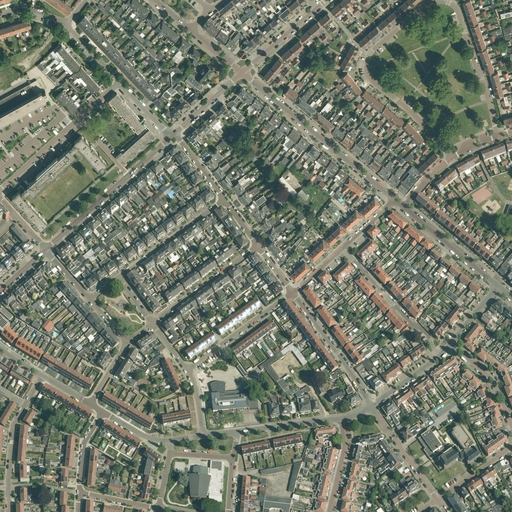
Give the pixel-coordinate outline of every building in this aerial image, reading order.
[(72,8),(60,0),(56,0),(54,4),(68,14),(72,8)] [(137,0),(135,0),(131,5),(130,7),(132,9),(133,8),(135,10),(141,3),(137,0)] [(228,4),(234,12),(236,14),(238,12),(235,8),(237,6),(232,0),(231,1),(231,0),(229,2),(228,4)] [(234,0),(241,8),(244,5),(239,0),(234,0)] [(291,0),(289,2),(291,4),(289,6),(294,12),(295,12),(296,12),(297,11),(297,10),(298,9),(291,0)] [(291,0),(298,9),(299,8),(300,8),(302,7),(302,6),(297,0),(296,0),(295,2),(293,0),(291,0)] [(357,13),(354,9),(350,4),(346,0),(342,0),(340,2),(346,8),(348,6),(355,14),(357,13)] [(402,4),(407,10),(411,6),(406,0),(402,4)] [(108,11),(110,9),(113,6),(108,2),(105,5),(106,6),(104,8),(108,11)] [(282,8),(289,17),(290,16),(291,16),(292,15),(292,14),(293,13),(285,5),(283,7),(279,2),(278,4),(282,8)] [(135,20),(139,15),(146,7),(141,3),(135,10),(136,10),(135,11),(136,14),(136,15),(133,18),(135,20)] [(340,3),(335,6),(340,12),(345,9),(340,3)] [(234,12),(228,4),(226,5),(226,4),(224,6),(225,6),(224,7),(229,13),(231,11),(233,13),(234,12)] [(403,14),(407,10),(402,4),(397,8),(403,14)] [(331,10),(336,16),(340,12),(335,6),(331,10)] [(121,7),(119,10),(113,17),(117,20),(120,17),(118,15),(121,12),(123,9),(121,7)] [(147,8),(146,7),(139,15),(141,17),(140,18),(140,19),(138,22),(140,24),(143,20),(142,20),(144,17),(145,17),(148,13),(148,12),(150,10),(149,9),(150,9),(147,7),(147,8)] [(233,18),(229,13),(224,7),(223,8),(222,7),(220,9),(221,9),(220,10),(225,16),(227,14),(229,16),(228,17),(231,20),(233,18)] [(247,9),(249,11),(253,15),(257,11),(253,7),(251,9),(249,7),(247,9)] [(289,17),(282,8),(280,9),(282,12),(280,14),(285,20),(287,20),(288,19),(288,18),(289,17)] [(392,13),(397,19),(401,15),(396,9),(392,13)] [(146,24),(148,25),(156,15),(152,12),(146,18),(149,20),(146,24)] [(272,12),(270,14),(280,25),(281,24),(282,24),(283,23),(283,22),(284,21),(279,15),(276,17),(274,15),(272,13),(273,12),(272,12)] [(324,17),(329,22),(333,19),(328,13),(324,17)] [(393,22),(397,19),(392,13),(387,16),(393,22)] [(279,26),(280,25),(270,14),(268,15),(269,16),(273,20),(271,22),(276,28),(277,28),(279,26)] [(161,19),(156,15),(148,25),(149,27),(152,24),(155,26),(161,19)] [(347,15),(345,17),(348,21),(348,20),(352,25),(354,23),(350,19),(347,15)] [(78,23),(83,28),(90,22),(85,16),(78,23)] [(210,17),(208,20),(203,26),(203,27),(204,28),(205,28),(206,29),(213,21),(214,20),(210,17)] [(267,25),(265,23),(260,17),(259,19),(261,21),(271,33),(272,31),(273,31),(274,30),(275,29),(270,23),(267,25)] [(324,26),(329,22),(324,17),(319,20),(324,26)] [(382,21),(387,27),(392,23),(387,17),(382,21)] [(29,20),(20,22),(13,25),(15,32),(31,27),(29,20)] [(161,30),(166,24),(165,23),(166,23),(164,21),(163,21),(162,21),(160,23),(157,27),(155,29),(157,30),(159,29),(161,30)] [(210,32),(215,26),(213,24),(215,22),(213,21),(206,29),(207,30),(208,31),(209,32),(210,32)] [(270,34),(271,33),(261,21),(259,23),(264,28),(262,30),(267,36),(268,35),(270,34)] [(383,31),(387,27),(382,21),(378,25),(383,31)] [(94,26),(90,22),(83,28),(95,40),(102,33),(98,30),(99,29),(95,25),(94,26)] [(217,27),(219,25),(220,23),(219,22),(217,24),(215,26),(210,32),(211,33),(211,34),(213,35),(214,35),(219,29),(217,27)] [(318,22),(314,25),(319,31),(321,34),(324,31),(322,28),(323,27),(318,22)] [(471,26),(473,32),(480,29),(478,23),(471,26)] [(163,32),(166,35),(171,28),(170,27),(166,24),(161,30),(157,35),(159,37),(163,32)] [(0,37),(15,32),(13,25),(0,28),(0,37)] [(309,29),(314,35),(319,31),(314,25),(309,29)] [(377,36),(382,32),(376,26),(372,30),(377,36)] [(166,43),(170,38),(176,32),(171,28),(166,35),(168,37),(164,42),(166,43)] [(261,41),(262,40),(254,32),(251,28),(249,29),(255,36),(253,38),(258,44),(259,43),(261,42),(261,41)] [(218,38),(219,39),(226,31),(224,30),(222,29),(215,36),(216,37),(215,37),(218,39),(218,38)] [(258,29),(254,32),(262,40),(263,40),(264,40),(265,38),(266,37),(258,29)] [(131,34),(136,39),(140,34),(135,30),(131,34)] [(227,30),(226,31),(219,39),(220,41),(222,43),(223,42),(223,43),(228,37),(227,36),(228,35),(227,34),(229,31),(227,30)] [(309,30),(304,34),(309,39),(313,36),(309,30)] [(373,40),(377,36),(372,30),(368,34),(373,40)] [(176,32),(170,38),(172,40),(171,42),(173,43),(174,42),(178,38),(177,37),(179,35),(179,34),(177,32),(176,32)] [(229,47),(236,39),(239,34),(240,34),(238,32),(232,40),(230,38),(225,44),(225,45),(227,47),(227,46),(229,47)] [(95,40),(106,52),(113,45),(109,41),(110,41),(106,37),(105,37),(102,33),(95,40)] [(243,33),(241,35),(253,49),(257,46),(256,45),(257,45),(251,39),(249,41),(243,33)] [(140,34),(136,39),(141,43),(145,39),(140,34)] [(235,43),(237,40),(240,37),(240,35),(239,34),(236,39),(229,47),(230,48),(229,49),(234,53),(234,52),(237,54),(236,54),(236,55),(242,48),(235,43)] [(305,43),(309,39),(304,34),(300,37),(305,43)] [(323,36),(326,39),(330,44),(332,43),(325,34),(323,36)] [(367,34),(363,38),(368,44),(372,40),(367,34)] [(250,52),(253,49),(241,35),(241,39),(246,44),(244,46),(245,47),(243,49),(247,53),(249,51),(249,52),(249,51),(250,52)] [(173,52),(174,50),(175,50),(178,52),(187,40),(183,37),(182,38),(182,37),(178,42),(177,41),(172,48),(170,50),(173,52)] [(368,44),(363,38),(358,42),(364,48),(368,44)] [(192,44),(187,40),(178,52),(175,55),(178,57),(176,61),(179,63),(183,57),(182,57),(183,56),(182,55),(183,53),(183,54),(184,52),(185,53),(187,50),(192,44)] [(301,50),(302,48),(305,46),(304,44),(300,40),(295,44),(301,50)] [(291,47),(296,53),(301,50),(295,44),(291,47)] [(62,45),(56,51),(54,49),(50,53),(52,54),(51,55),(55,59),(58,56),(65,50),(62,45)] [(106,52),(117,64),(124,57),(120,53),(121,53),(117,49),(113,45),(106,52)] [(349,50),(356,54),(358,49),(351,45),(349,50)] [(189,54),(193,57),(198,51),(196,49),(197,48),(194,46),(194,47),(189,52),(190,53),(189,54)] [(290,48),(286,52),(291,58),(295,54),(290,48)] [(479,50),(481,56),(488,54),(487,48),(479,50)] [(69,53),(65,50),(58,56),(60,59),(57,61),(59,63),(62,60),(69,53)] [(353,59),(356,54),(349,50),(346,55),(353,59)] [(200,52),(198,51),(193,57),(195,59),(192,63),(195,65),(198,61),(197,61),(199,58),(200,59),(202,56),(202,55),(203,54),(202,54),(203,53),(200,51),(200,52)] [(156,58),(159,61),(163,56),(159,52),(155,57),(156,58)] [(291,58),(286,52),(282,55),(287,61),(291,58)] [(62,60),(65,64),(73,57),(69,53),(62,60)] [(353,60),(345,56),(343,61),(350,65),(353,60)] [(65,64),(69,68),(76,61),(73,57),(65,64)] [(130,58),(127,60),(124,57),(117,64),(128,75),(135,68),(132,65),(132,64),(130,62),(132,60),(130,58)] [(279,58),(276,62),(282,67),(286,63),(279,58)] [(76,61),(69,68),(67,71),(69,74),(73,72),(80,65),(76,61)] [(347,70),(350,65),(343,61),(340,66),(347,70)] [(278,71),(282,67),(276,62),(272,66),(278,71)] [(40,63),(37,66),(41,71),(43,70),(45,68),(40,63)] [(309,63),(304,68),(308,72),(313,67),(309,63)] [(194,70),(192,72),(197,76),(198,76),(204,81),(205,80),(206,79),(213,70),(207,64),(199,74),(194,70)] [(78,77),(85,71),(81,67),(74,73),(78,77)] [(268,71),(274,76),(278,72),(271,67),(268,71)] [(128,75),(139,87),(146,80),(143,76),(145,74),(143,73),(142,74),(142,73),(141,74),(139,72),(135,68),(128,75)] [(158,69),(152,75),(156,79),(162,73),(158,69)] [(89,75),(85,71),(78,77),(81,81),(89,75)] [(270,81),(274,76),(268,71),(264,76),(270,81)] [(207,82),(205,80),(204,81),(198,76),(197,76),(192,72),(185,81),(191,85),(192,84),(197,88),(198,88),(199,89),(200,89),(202,89),(203,88),(203,86),(203,85),(201,84),(203,83),(205,85),(207,82)] [(341,77),(345,81),(351,76),(347,72),(341,77)] [(85,85),(92,79),(89,75),(81,81),(85,85)] [(354,81),(351,76),(345,81),(348,86),(354,81)] [(172,86),(176,90),(181,85),(174,80),(171,77),(172,86)] [(281,81),(282,80),(279,78),(277,80),(281,83),(285,87),(286,85),(281,81)] [(89,89),(96,83),(92,79),(85,85),(89,89)] [(0,124),(8,120),(17,115),(26,110),(34,106),(46,99),(45,98),(46,98),(44,93),(46,92),(45,90),(43,91),(37,80),(30,84),(3,98),(0,100),(0,124)] [(150,84),(146,80),(139,87),(150,99),(158,92),(155,89),(157,87),(156,87),(159,84),(156,82),(152,85),(151,83),(150,84)] [(289,96),(294,90),(298,85),(301,82),(299,80),(292,89),(289,87),(286,91),(284,93),(285,93),(284,94),(286,95),(289,96)] [(349,87),(353,91),(359,86),(355,82),(349,87)] [(92,94),(100,87),(96,83),(89,89),(92,94)] [(167,90),(172,95),(173,95),(178,92),(176,90),(172,86),(167,90)] [(362,90),(359,86),(353,91),(356,95),(362,90)] [(309,87),(305,93),(301,97),(299,96),(295,101),(295,102),(296,104),(297,103),(299,105),(307,95),(311,89),(309,87)] [(239,99),(241,96),(246,90),(243,88),(241,88),(239,91),(238,91),(236,94),(237,95),(233,100),(229,101),(227,104),(232,107),(236,102),(239,99)] [(64,89),(63,91),(61,92),(56,97),(59,101),(67,95),(65,93),(66,91),(64,89)] [(190,89),(189,90),(188,91),(190,94),(196,100),(198,98),(198,99),(200,97),(200,96),(199,95),(200,94),(197,92),(196,92),(195,91),(194,92),(193,91),(192,92),(190,89)] [(366,99),(371,93),(366,89),(360,95),(366,99)] [(172,95),(167,90),(164,92),(162,95),(168,99),(172,95)] [(247,91),(246,90),(241,96),(239,99),(241,101),(243,102),(250,94),(249,92),(247,91)] [(293,100),(295,98),(298,94),(294,90),(289,96),(291,98),(290,99),(292,100),(293,100)] [(196,100),(190,94),(188,91),(185,94),(187,96),(185,97),(186,98),(191,104),(192,104),(194,102),(196,100)] [(141,120),(124,100),(121,97),(117,93),(108,101),(138,133),(146,125),(145,124),(146,124),(145,122),(144,121),(146,120),(144,117),(141,120)] [(375,96),(371,93),(366,99),(370,103),(375,96)] [(249,103),(254,97),(253,96),(253,95),(252,94),(251,95),(250,94),(243,102),(245,104),(247,101),(249,103)] [(63,105),(72,98),(70,96),(68,97),(67,95),(59,101),(63,105)] [(300,107),(302,108),(307,102),(305,101),(309,97),(307,95),(299,105),(300,106),(300,107)] [(179,101),(180,103),(186,109),(189,106),(187,103),(188,103),(184,99),(183,97),(181,96),(179,98),(180,100),(179,101)] [(375,107),(380,101),(376,97),(371,103),(375,107)] [(67,109),(74,103),(72,100),(73,99),(72,98),(63,105),(67,109)] [(163,103),(158,98),(154,101),(159,107),(163,103)] [(248,112),(250,113),(252,110),(259,101),(258,100),(257,98),(256,98),(255,98),(254,100),(248,107),(250,109),(248,110),(248,112)] [(307,112),(309,114),(310,115),(311,115),(316,109),(314,108),(321,100),(319,98),(315,102),(307,112)] [(305,111),(307,112),(315,102),(313,100),(310,104),(308,103),(303,109),(304,109),(303,110),(305,111)] [(259,101),(252,110),(250,113),(251,114),(256,109),(258,111),(262,106),(263,104),(262,104),(262,103),(261,102),(260,102),(259,101)] [(315,118),(317,120),(325,110),(330,104),(331,103),(329,101),(320,112),(318,111),(315,114),(313,117),(313,118),(315,119),(315,118)] [(384,104),(380,101),(375,107),(379,110),(384,104)] [(67,109),(71,113),(79,106),(77,104),(76,105),(74,103),(67,109)] [(182,112),(186,109),(180,103),(178,104),(177,103),(175,104),(177,106),(176,106),(180,110),(182,112)] [(220,108),(227,116),(228,117),(230,115),(227,112),(229,110),(224,104),(223,105),(222,104),(220,106),(221,107),(220,108)] [(321,123),(323,121),(326,117),(324,116),(333,105),(330,104),(325,110),(317,120),(319,122),(318,122),(320,123),(321,123)] [(385,115),(390,109),(386,105),(381,111),(383,114),(380,118),(382,120),(385,115)] [(173,109),(171,111),(176,117),(180,114),(178,111),(175,107),(175,108),(173,106),(171,107),(173,109)] [(254,123),(256,124),(258,121),(268,109),(267,108),(268,107),(266,106),(265,106),(264,106),(263,107),(259,112),(261,114),(254,123)] [(235,112),(235,111),(233,113),(237,118),(240,115),(243,112),(239,109),(241,108),(239,107),(235,112)] [(176,118),(176,117),(171,111),(168,108),(166,110),(167,110),(164,113),(171,121),(173,120),(174,121),(177,118),(176,118)] [(227,116),(220,108),(218,109),(218,108),(216,110),(217,111),(216,111),(221,117),(223,115),(226,117),(227,116)] [(270,110),(268,109),(258,121),(260,123),(265,117),(267,118),(271,114),(272,112),(272,111),(270,109),(270,110)] [(395,113),(390,109),(385,115),(390,119),(395,113)] [(348,110),(346,112),(338,122),(340,124),(342,121),(344,122),(350,115),(349,115),(351,113),(348,110)] [(218,119),(219,119),(213,113),(213,114),(212,114),(210,115),(211,115),(210,117),(220,128),(221,126),(219,123),(220,122),(218,119)] [(268,128),(278,117),(276,115),(277,115),(275,114),(274,114),(274,113),(272,115),(269,119),(270,120),(266,126),(268,128)] [(337,113),(334,117),(326,127),(327,129),(329,131),(329,130),(330,131),(335,125),(333,123),(339,115),(337,113)] [(400,117),(395,113),(390,120),(395,123),(400,117)] [(324,126),(326,127),(334,117),(332,116),(329,120),(327,118),(323,122),(322,124),(322,125),(323,126),(324,126)] [(211,126),(212,125),(217,130),(220,128),(210,117),(208,118),(208,117),(206,119),(206,120),(211,126)] [(276,126),(280,121),(281,120),(281,119),(281,118),(279,117),(279,118),(278,117),(268,128),(266,130),(268,132),(274,124),(276,126)] [(404,120),(400,117),(395,123),(399,127),(404,120)] [(202,124),(201,125),(209,133),(212,130),(204,121),(204,122),(203,121),(201,123),(202,124)] [(278,136),(280,133),(287,124),(285,123),(286,123),(284,121),(283,122),(283,121),(282,123),(278,127),(280,129),(278,131),(276,134),(273,138),(275,139),(278,136)] [(402,126),(406,131),(412,125),(408,121),(402,126)] [(288,125),(287,124),(280,133),(278,136),(275,139),(277,140),(279,137),(281,134),(283,132),(286,133),(289,129),(291,127),(290,127),(290,126),(288,125)] [(212,136),(209,133),(201,125),(200,126),(199,125),(197,127),(198,128),(197,128),(202,134),(204,132),(210,138),(212,136)] [(331,132),(335,135),(340,129),(338,128),(339,127),(337,125),(331,132)] [(416,129),(412,125),(406,131),(410,135),(416,129)] [(115,157),(123,165),(156,136),(148,127),(115,157)] [(344,142),(345,143),(354,132),(356,130),(353,128),(350,133),(348,131),(343,138),(341,140),(342,141),(343,143),(344,142)] [(204,143),(199,137),(201,135),(196,129),(195,130),(194,130),(192,131),(193,132),(192,133),(199,141),(200,142),(202,144),(204,143)] [(285,146),(289,140),(296,132),(295,131),(295,130),(293,129),(292,129),(291,130),(289,133),(287,135),(287,134),(285,137),(285,138),(286,139),(285,140),(286,141),(281,146),(283,147),(284,146),(285,146)] [(340,139),(342,137),(345,132),(346,131),(344,130),(343,131),(340,129),(335,135),(340,139)] [(416,130),(410,135),(412,137),(408,141),(411,143),(414,140),(420,134),(416,130)] [(297,133),(296,132),(289,140),(285,146),(283,148),(286,151),(289,148),(293,144),(291,142),(293,139),(295,141),(299,137),(300,135),(299,135),(299,134),(298,132),(297,133)] [(349,147),(351,144),(356,138),(354,136),(356,134),(354,132),(345,143),(346,144),(346,145),(348,146),(349,147)] [(202,144),(200,142),(199,141),(192,133),(191,134),(190,133),(188,135),(189,136),(188,136),(193,142),(192,143),(195,146),(198,144),(200,146),(202,144)] [(424,138),(420,134),(414,140),(418,144),(424,138)] [(95,149),(93,147),(92,147),(82,136),(74,142),(76,145),(70,151),(68,149),(27,187),(28,188),(21,194),(19,191),(12,198),(22,209),(22,210),(24,212),(24,211),(34,222),(33,222),(35,224),(40,229),(47,223),(25,198),(26,197),(25,197),(23,196),(30,190),(33,194),(53,176),(53,177),(56,174),(55,174),(75,157),(71,153),(78,147),(98,168),(99,167),(102,170),(105,168),(104,167),(107,164),(94,150),(95,149)] [(247,136),(246,137),(242,141),(246,145),(251,140),(247,136)] [(297,149),(298,148),(305,139),(304,139),(304,138),(303,137),(302,137),(301,136),(300,138),(296,142),(293,146),(297,149)] [(353,150),(354,151),(365,138),(363,137),(357,143),(355,142),(350,148),(351,148),(351,149),(352,150),(353,150)] [(366,137),(365,138),(354,151),(355,152),(355,153),(357,154),(358,154),(363,148),(361,146),(368,138),(366,137)] [(246,145),(250,149),(253,146),(257,141),(254,139),(251,143),(252,145),(252,146),(249,143),(252,140),(251,140),(246,145)] [(306,141),(305,139),(298,148),(300,150),(302,151),(304,149),(308,144),(309,143),(308,142),(309,141),(307,140),(306,141)] [(242,141),(235,146),(237,150),(245,145),(242,141)] [(309,157),(316,148),(315,147),(313,146),(312,145),(307,151),(306,150),(304,154),(307,156),(309,157)] [(367,162),(369,160),(372,156),(370,154),(375,148),(374,146),(372,149),(363,159),(365,160),(364,160),(366,162),(367,162)] [(424,147),(436,161),(441,157),(435,151),(433,154),(425,146),(424,147)] [(498,148),(501,155),(506,153),(503,146),(498,148)] [(173,158),(173,159),(181,153),(179,150),(177,148),(175,147),(175,148),(175,147),(172,149),(173,150),(172,151),(171,151),(170,152),(170,153),(166,156),(167,157),(162,161),(165,165),(167,163),(170,161),(169,160),(172,158),(173,158)] [(362,158),(363,159),(372,149),(370,148),(369,149),(367,147),(363,152),(361,154),(360,156),(362,158)] [(432,165),(436,161),(424,147),(421,150),(429,157),(427,159),(432,165)] [(309,157),(307,159),(306,161),(307,162),(310,160),(311,160),(312,161),(320,152),(319,151),(319,150),(318,149),(317,150),(316,148),(309,157)] [(496,157),(501,155),(498,148),(492,150),(496,157)] [(259,149),(254,154),(259,158),(263,153),(259,149)] [(489,160),(495,158),(492,150),(486,152),(489,160)] [(212,155),(212,156),(206,161),(206,162),(207,164),(208,163),(209,164),(218,158),(221,155),(220,153),(219,154),(217,151),(212,155)] [(484,162),(489,160),(486,152),(481,155),(484,162)] [(181,153),(173,159),(174,160),(175,159),(177,162),(175,164),(184,158),(183,156),(184,156),(182,154),(181,154),(181,153)] [(315,169),(316,167),(318,165),(325,156),(324,155),(323,153),(322,153),(321,153),(316,159),(314,161),(316,163),(314,166),(315,166),(314,168),(315,169)] [(371,165),(373,166),(381,156),(377,153),(370,162),(369,163),(369,164),(371,166),(371,165)] [(399,162),(403,158),(399,154),(395,159),(399,162)] [(223,157),(221,155),(218,158),(209,164),(210,166),(209,166),(211,168),(212,169),(218,164),(217,161),(223,157)] [(377,170),(378,168),(382,163),(380,162),(385,157),(382,155),(381,156),(373,166),(374,168),(373,168),(376,170),(376,169),(377,170)] [(289,167),(295,159),(291,156),(285,164),(289,167)] [(318,165),(316,167),(318,168),(322,164),(324,166),(329,159),(328,159),(329,158),(327,157),(326,157),(325,156),(318,165)] [(471,160),(475,167),(480,164),(477,157),(471,160)] [(185,159),(184,158),(175,164),(177,166),(179,165),(180,166),(179,166),(180,167),(187,162),(187,161),(187,160),(185,159)] [(266,159),(263,163),(267,167),(271,162),(266,159)] [(428,170),(432,166),(426,160),(422,164),(428,170)] [(470,170),(475,167),(471,160),(466,162),(470,170)] [(165,165),(162,161),(159,163),(166,171),(170,167),(169,165),(167,167),(165,165)] [(324,174),(325,175),(334,164),(333,163),(334,162),(332,161),(331,161),(329,162),(326,167),(328,169),(324,174)] [(381,173),(382,174),(389,166),(392,163),(390,161),(385,166),(383,165),(378,171),(379,171),(379,172),(380,173),(381,173)] [(156,165),(154,167),(161,175),(163,173),(161,171),(163,169),(158,163),(157,164),(157,163),(155,165),(156,165)] [(185,172),(191,167),(190,166),(191,166),(189,164),(188,163),(181,169),(182,170),(183,169),(185,172)] [(215,173),(216,174),(226,166),(228,165),(227,163),(221,167),(220,165),(213,170),(213,171),(214,173),(215,173)] [(393,168),(391,167),(394,164),(392,163),(389,166),(382,174),(383,175),(383,176),(384,177),(385,177),(386,177),(393,168)] [(465,173),(469,170),(465,163),(461,166),(465,173)] [(336,165),(334,164),(325,175),(326,176),(328,175),(331,172),(333,173),(337,169),(338,167),(338,166),(336,164),(336,165)] [(424,174),(428,170),(422,164),(418,168),(424,174)] [(226,166),(216,174),(217,175),(216,176),(218,178),(219,177),(219,178),(225,173),(224,171),(230,167),(228,165),(226,166)] [(299,169),(304,173),(306,170),(307,169),(302,165),(299,169)] [(413,175),(415,172),(417,170),(417,169),(412,166),(408,171),(410,173),(413,175)] [(460,176),(465,173),(461,166),(456,169),(460,176)] [(161,175),(154,167),(153,168),(153,167),(151,169),(151,170),(156,176),(158,174),(160,176),(161,175)] [(192,169),(191,167),(185,172),(187,175),(186,176),(187,177),(194,172),(194,171),(194,170),(193,168),(192,169)] [(236,171),(232,174),(233,176),(223,184),(224,185),(224,186),(225,188),(226,187),(226,188),(233,183),(231,181),(239,175),(243,171),(241,167),(236,171)] [(261,173),(264,176),(269,172),(267,169),(266,167),(263,170),(264,171),(261,173)] [(391,182),(403,168),(401,167),(396,172),(397,172),(395,174),(393,172),(389,177),(387,179),(388,179),(387,180),(390,181),(391,182)] [(334,180),(336,181),(337,180),(344,171),(342,170),(343,170),(341,169),(340,169),(340,168),(339,170),(335,174),(337,176),(334,180)] [(392,183),(394,185),(395,185),(400,179),(398,177),(400,175),(401,175),(405,170),(403,168),(391,182),(392,183)] [(453,170),(449,174),(454,180),(458,177),(453,170)] [(147,173),(146,175),(153,183),(155,181),(152,179),(154,177),(149,171),(148,171),(146,173),(147,173)] [(344,171),(337,180),(336,181),(340,184),(346,176),(348,175),(347,174),(347,173),(345,172),(345,173),(344,171)] [(222,182),(223,184),(233,176),(232,174),(231,172),(227,175),(220,180),(220,181),(222,183),(222,182)] [(190,179),(192,182),(199,177),(198,176),(196,173),(196,174),(195,173),(188,179),(189,180),(190,179)] [(417,179),(415,177),(415,176),(413,175),(410,173),(409,175),(411,177),(400,190),(402,191),(403,193),(404,192),(404,193),(409,187),(410,188),(417,179)] [(450,184),(454,180),(449,174),(444,178),(450,184)] [(153,183),(146,175),(144,176),(144,175),(142,177),(142,178),(147,184),(149,182),(154,187),(155,186),(153,183)] [(399,189),(400,190),(411,177),(409,175),(403,181),(402,180),(396,186),(397,187),(397,188),(398,189),(399,189)] [(349,176),(348,178),(345,182),(347,184),(343,188),(345,190),(353,180),(349,176)] [(193,186),(194,187),(202,182),(201,181),(202,180),(200,178),(200,179),(199,177),(192,182),(194,185),(193,186)] [(235,188),(236,189),(250,179),(249,177),(243,181),(240,183),(239,181),(233,185),(233,186),(234,189),(235,188)] [(237,191),(236,191),(238,193),(239,193),(245,189),(244,187),(252,181),(251,178),(250,179),(236,189),(237,191)] [(138,181),(137,183),(147,194),(149,193),(143,187),(145,185),(140,179),(140,180),(139,179),(137,181),(138,181)] [(449,185),(444,179),(439,182),(445,189),(449,185)] [(321,180),(317,184),(322,189),(324,186),(326,184),(321,180)] [(351,187),(352,188),(357,183),(353,180),(345,190),(347,191),(351,187)] [(440,192),(445,189),(439,182),(435,186),(440,192)] [(147,194),(137,183),(135,184),(135,183),(133,185),(133,186),(138,192),(140,190),(145,196),(147,194)] [(169,193),(174,189),(170,185),(169,183),(166,185),(164,186),(166,188),(169,193)] [(357,183),(352,188),(354,189),(350,194),(352,196),(361,186),(357,183)] [(242,198),(243,199),(258,188),(257,186),(247,193),(246,191),(240,195),(240,196),(241,198),(242,198)] [(364,189),(361,186),(352,196),(354,197),(358,193),(360,194),(364,189)] [(129,189),(128,191),(140,205),(142,203),(140,201),(135,195),(136,193),(131,187),(131,188),(130,187),(128,189),(129,189)] [(178,187),(172,191),(175,195),(181,191),(178,187)] [(203,193),(204,195),(205,194),(210,201),(211,201),(213,199),(214,197),(213,197),(214,197),(212,194),(211,195),(208,190),(209,190),(207,188),(206,187),(203,189),(204,192),(203,193)] [(259,187),(258,188),(243,199),(244,200),(243,201),(245,203),(246,203),(252,199),(250,196),(260,189),(259,187)] [(166,188),(161,192),(165,197),(169,193),(166,188)] [(280,192),(284,196),(289,191),(288,190),(286,188),(280,192)] [(327,191),(326,192),(332,197),(335,193),(334,192),(333,191),(334,191),(330,188),(328,192),(327,191)] [(302,189),(297,193),(294,196),(305,207),(308,204),(305,200),(306,199),(307,200),(308,199),(307,198),(309,196),(302,189)] [(425,208),(430,202),(427,199),(430,196),(432,197),(436,193),(433,190),(432,191),(431,191),(429,194),(425,198),(420,204),(425,208)] [(131,198),(133,200),(139,207),(140,205),(128,191),(126,192),(126,191),(124,193),(124,194),(129,200),(131,198)] [(289,191),(284,196),(281,198),(285,202),(292,195),(291,194),(290,192),(289,191)] [(158,197),(160,200),(160,201),(165,197),(161,192),(156,196),(158,197)] [(208,202),(210,201),(205,194),(204,195),(202,197),(201,196),(200,196),(206,204),(207,204),(209,203),(208,202)] [(261,200),(265,197),(267,196),(265,194),(255,201),(254,200),(247,205),(247,206),(248,208),(249,208),(253,205),(254,206),(262,200),(261,200)] [(119,199),(130,211),(130,212),(132,210),(126,203),(128,201),(122,195),(122,196),(121,195),(119,197),(120,198),(119,199)] [(416,201),(420,204),(425,198),(423,196),(421,195),(416,201)] [(297,200),(293,197),(293,196),(286,201),(290,205),(292,204),(297,200)] [(197,200),(195,202),(200,208),(201,208),(202,208),(204,206),(203,206),(204,205),(198,197),(196,198),(197,200)] [(252,212),(253,213),(257,210),(256,209),(259,207),(258,206),(267,199),(265,197),(261,200),(262,200),(254,206),(253,205),(249,208),(250,209),(250,210),(251,212),(252,212)] [(380,204),(378,201),(374,197),(372,199),(373,200),(371,201),(376,207),(380,204)] [(130,211),(119,199),(117,200),(117,199),(115,201),(115,202),(120,208),(122,206),(128,213),(130,211)] [(163,199),(158,202),(162,208),(167,204),(163,199)] [(292,204),(295,209),(301,205),(297,200),(292,204)] [(180,203),(190,216),(192,215),(194,214),(194,213),(187,204),(185,205),(182,201),(180,203)] [(198,210),(200,208),(195,202),(193,204),(191,201),(189,203),(190,204),(196,212),(196,211),(197,211),(199,210),(198,210)] [(376,207),(371,201),(369,203),(369,202),(367,203),(373,210),(376,207)] [(111,205),(110,207),(120,218),(122,216),(120,213),(121,212),(114,203),(113,204),(112,203),(110,205),(111,205)] [(190,216),(180,203),(179,204),(183,211),(181,212),(186,219),(187,218),(187,219),(189,217),(190,216)] [(255,216),(256,217),(260,214),(259,213),(267,207),(268,208),(270,207),(271,206),(269,203),(261,209),(259,207),(256,209),(257,210),(253,213),(253,214),(255,216)] [(369,214),(373,210),(367,203),(364,205),(365,206),(364,208),(369,214)] [(425,209),(430,212),(435,206),(430,203),(425,209)] [(305,209),(301,205),(295,209),(299,213),(305,209)] [(335,210),(330,206),(326,209),(331,214),(335,210)] [(439,210),(435,206),(430,212),(434,216),(439,210)] [(120,218),(110,207),(108,208),(108,207),(106,209),(106,210),(111,216),(113,215),(120,222),(122,220),(120,218)] [(256,218),(257,220),(258,220),(265,215),(263,213),(266,211),(268,210),(269,211),(271,209),(270,207),(268,208),(267,207),(259,213),(260,214),(256,217),(256,218)] [(224,212),(222,209),(220,208),(214,213),(217,217),(224,212)] [(365,217),(369,214),(364,208),(362,209),(361,208),(359,210),(365,217)] [(181,223),(173,212),(170,209),(168,210),(171,214),(174,218),(172,219),(176,226),(177,225),(177,226),(179,224),(181,223)] [(296,215),(300,220),(309,213),(305,209),(299,213),(296,215)] [(354,212),(352,214),(358,220),(362,216),(355,209),(353,211),(354,212)] [(0,237),(14,225),(9,220),(0,210),(0,237)] [(102,213),(101,215),(110,225),(112,224),(108,219),(110,217),(105,211),(104,212),(104,211),(102,213)] [(184,220),(180,214),(178,215),(174,211),(173,212),(181,223),(182,222),(184,221),(184,220)] [(227,216),(224,212),(217,217),(220,221),(227,216)] [(388,218),(389,219),(390,220),(386,224),(388,226),(396,216),(393,212),(388,218)] [(435,218),(439,222),(445,215),(440,212),(435,218)] [(303,224),(305,223),(306,222),(312,217),(309,213),(300,220),(303,224)] [(354,223),(358,220),(352,214),(351,215),(350,214),(348,216),(354,223)] [(109,227),(110,225),(101,215),(99,216),(99,215),(97,217),(98,218),(97,218),(105,226),(107,224),(109,227)] [(262,225),(262,226),(275,217),(273,215),(268,219),(267,217),(259,222),(260,222),(260,223),(261,224),(262,225)] [(277,215),(275,217),(262,226),(263,227),(263,228),(264,229),(265,229),(265,230),(272,225),(271,223),(274,220),(275,221),(277,219),(279,217),(277,215)] [(445,215),(439,222),(444,226),(449,219),(445,215)] [(354,223),(348,216),(346,218),(347,219),(345,221),(351,226),(354,223)] [(394,223),(395,224),(400,219),(396,216),(388,226),(390,228),(394,223)] [(217,231),(220,230),(224,227),(231,221),(228,217),(221,223),(223,225),(218,228),(216,225),(214,227),(217,231)] [(309,226),(315,221),(315,220),(312,217),(306,222),(307,222),(305,224),(305,223),(303,224),(300,227),(303,231),(307,228),(308,227),(309,226)] [(104,232),(101,229),(99,227),(101,225),(96,219),(95,220),(95,219),(93,221),(92,223),(102,234),(104,232)] [(211,232),(212,231),(210,227),(212,226),(207,219),(203,221),(208,229),(211,232)] [(404,222),(400,219),(395,224),(397,226),(393,230),(394,231),(393,232),(393,231),(391,234),(392,235),(404,222)] [(164,221),(171,230),(172,229),(173,229),(175,228),(174,227),(175,227),(170,221),(168,222),(166,220),(164,221)] [(444,226),(449,230),(454,224),(450,220),(444,226)] [(169,231),(171,230),(164,221),(162,222),(164,225),(162,227),(167,233),(167,232),(168,233),(169,231)] [(213,235),(211,232),(208,229),(203,221),(199,224),(204,232),(206,230),(211,236),(213,235)] [(224,227),(227,231),(234,226),(231,221),(224,227)] [(269,234),(269,236),(287,223),(285,221),(275,228),(274,226),(267,232),(267,233),(268,234),(269,234)] [(289,221),(287,223),(269,236),(270,237),(270,238),(271,239),(272,239),(272,240),(280,235),(278,232),(286,226),(287,226),(291,223),(289,221)] [(347,230),(351,226),(345,221),(344,222),(343,221),(340,223),(347,230)] [(408,225),(404,222),(392,235),(394,237),(396,234),(397,233),(397,234),(401,229),(403,230),(408,225)] [(100,236),(102,234),(92,223),(90,224),(90,223),(88,225),(89,225),(88,226),(93,232),(95,230),(100,236)] [(160,238),(161,237),(153,227),(151,224),(149,225),(154,232),(152,234),(157,240),(158,239),(158,240),(160,238)] [(336,229),(342,235),(345,231),(339,224),(337,226),(338,227),(336,229)] [(458,227),(454,224),(449,230),(453,233),(458,227)] [(153,227),(161,237),(162,236),(163,236),(165,235),(164,234),(165,234),(160,228),(158,229),(155,225),(153,227)] [(338,238),(342,235),(336,229),(334,230),(333,230),(332,229),(333,229),(329,225),(328,226),(327,225),(326,226),(331,232),(338,238)] [(16,236),(28,250),(29,251),(33,247),(15,226),(10,230),(16,236)] [(197,226),(193,229),(200,238),(202,237),(200,234),(202,233),(197,226)] [(234,226),(227,231),(231,236),(238,230),(234,226)] [(402,238),(402,239),(403,240),(404,240),(413,229),(409,226),(404,232),(406,233),(402,238)] [(84,229),(83,231),(91,239),(92,237),(90,235),(92,233),(87,227),(86,228),(86,227),(84,229)] [(150,245),(151,244),(145,235),(139,227),(137,228),(145,239),(143,241),(147,247),(148,247),(150,246),(150,245)] [(375,227),(372,230),(377,236),(379,235),(380,236),(382,234),(375,227)] [(307,231),(309,229),(307,228),(303,231),(301,233),(297,236),(296,236),(298,238),(301,235),(303,236),(305,234),(307,231)] [(455,235),(459,238),(464,232),(460,228),(455,235)] [(193,229),(189,232),(188,232),(193,238),(194,239),(196,237),(198,240),(200,238),(193,229)] [(416,232),(413,229),(404,240),(406,241),(410,236),(412,238),(416,232)] [(241,234),(238,230),(231,236),(233,240),(241,234)] [(377,236),(372,230),(368,234),(374,241),(376,239),(375,238),(377,236)] [(464,232),(459,238),(463,242),(465,240),(469,235),(466,233),(468,231),(466,230),(464,232)] [(89,241),(91,239),(83,231),(82,232),(81,231),(79,233),(80,234),(79,234),(85,240),(86,238),(89,241)] [(188,232),(184,235),(197,253),(201,250),(200,248),(197,249),(191,241),(193,239),(193,238),(188,232)] [(334,241),(338,238),(331,232),(329,233),(330,234),(329,236),(334,241)] [(416,232),(412,238),(414,239),(410,244),(412,246),(420,235),(416,232)] [(486,242),(488,244),(492,239),(495,235),(491,232),(489,234),(492,237),(490,238),(486,242)] [(145,235),(151,244),(153,243),(155,242),(155,241),(151,235),(149,236),(147,234),(145,235)] [(74,239),(82,247),(85,250),(86,249),(81,243),(83,241),(78,235),(77,236),(77,235),(75,237),(75,238),(74,239)] [(197,253),(184,235),(180,238),(185,245),(187,244),(195,255),(197,253)] [(424,239),(420,235),(412,246),(413,247),(417,243),(419,244),(424,239)] [(27,251),(28,250),(16,236),(14,238),(16,240),(21,246),(19,248),(25,253),(26,253),(28,252),(27,251)] [(237,244),(237,245),(245,240),(242,236),(235,241),(237,244)] [(330,245),(334,241),(329,236),(327,237),(326,236),(324,238),(330,245)] [(270,248),(271,249),(285,239),(283,237),(279,241),(278,239),(275,241),(268,245),(269,245),(268,246),(269,247),(270,248)] [(464,243),(469,246),(474,240),(469,237),(466,241),(464,243)] [(145,248),(141,242),(139,239),(138,238),(134,241),(135,242),(142,251),(143,250),(143,251),(145,249),(145,248)] [(287,238),(285,239),(271,249),(272,250),(272,251),(273,252),(274,252),(274,253),(281,248),(280,248),(279,246),(284,242),(288,240),(287,238)] [(502,239),(501,238),(495,244),(492,247),(494,249),(502,239)] [(80,249),(82,247),(74,239),(73,240),(72,240),(70,241),(71,242),(70,242),(76,248),(78,246),(80,249)] [(178,239),(174,242),(183,254),(185,252),(182,248),(184,246),(178,239)] [(323,239),(320,242),(321,243),(319,244),(325,250),(329,246),(323,239)] [(245,240),(237,245),(240,249),(248,244),(245,240)] [(425,240),(424,241),(421,245),(423,247),(419,251),(416,254),(418,256),(429,243),(425,240)] [(474,240),(469,246),(473,250),(478,244),(474,240)] [(322,253),(325,250),(319,244),(317,241),(314,244),(315,246),(322,253)] [(140,252),(142,251),(135,242),(133,244),(135,246),(133,248),(138,254),(139,254),(141,253),(140,252)] [(183,254),(174,242),(170,245),(176,252),(177,251),(181,255),(183,254)] [(378,249),(378,248),(379,246),(377,244),(375,245),(372,242),(369,245),(374,251),(376,250),(376,251),(378,249)] [(433,246),(429,243),(418,256),(417,257),(419,258),(422,254),(423,254),(426,250),(428,252),(433,246)] [(74,250),(68,244),(67,244),(65,246),(66,246),(65,247),(72,256),(74,254),(72,252),(74,250)] [(129,250),(127,247),(125,244),(123,246),(125,249),(132,258),(133,257),(134,258),(136,256),(135,256),(136,255),(131,249),(129,250)] [(296,251),(300,256),(303,253),(298,249),(300,245),(298,244),(295,249),(296,251)] [(19,258),(9,246),(8,245),(5,247),(9,252),(10,251),(12,254),(10,256),(15,262),(16,261),(17,261),(19,260),(18,259),(19,258)] [(23,255),(18,249),(16,251),(14,248),(10,245),(9,246),(19,258),(21,257),(21,258),(23,256),(23,255)] [(102,249),(104,251),(105,253),(110,249),(107,245),(104,247),(102,249)] [(222,248),(229,258),(233,255),(228,248),(226,245),(222,248)] [(369,245),(365,249),(371,256),(373,254),(372,253),(374,251),(369,245)] [(479,255),(484,248),(480,245),(475,251),(479,255)] [(175,258),(174,258),(172,255),(174,254),(169,246),(165,249),(172,259),(174,263),(177,260),(175,258)] [(277,257),(289,249),(289,248),(291,247),(290,246),(283,251),(281,249),(281,248),(274,253),(275,254),(275,255),(275,256),(276,256),(277,257)] [(318,257),(322,253),(315,246),(313,248),(314,250),(312,251),(318,257)] [(61,250),(66,256),(68,259),(72,256),(65,247),(63,249),(63,248),(61,250)] [(226,260),(229,258),(222,248),(218,251),(226,260)] [(314,260),(318,257),(312,251),(310,248),(308,249),(310,251),(308,253),(307,253),(306,254),(305,252),(303,254),(310,261),(313,259),(314,260)] [(479,255),(483,258),(488,252),(484,248),(479,255)] [(132,258),(125,249),(124,251),(126,253),(123,255),(128,261),(129,261),(131,260),(131,259),(132,258)] [(172,259),(165,249),(161,252),(160,253),(165,259),(166,259),(168,258),(170,261),(172,259)] [(285,255),(290,251),(289,249),(277,257),(278,259),(279,260),(280,261),(285,258),(286,256),(285,255)] [(365,249),(361,252),(366,258),(368,256),(369,258),(371,256),(365,249)] [(68,259),(66,256),(61,250),(59,252),(59,251),(57,253),(58,254),(57,254),(62,260),(65,258),(67,260),(68,259)] [(222,263),(226,260),(218,251),(214,254),(222,263)] [(427,263),(429,265),(438,254),(436,253),(436,252),(435,251),(434,251),(429,256),(431,258),(427,263)] [(221,264),(222,263),(214,254),(213,252),(211,253),(213,256),(212,257),(213,259),(218,266),(219,265),(220,266),(221,264)] [(365,260),(366,258),(361,252),(357,256),(364,262),(366,261),(365,260)] [(488,262),(489,260),(493,256),(488,252),(483,258),(488,262)] [(86,261),(88,259),(91,257),(87,253),(83,257),(86,261)] [(160,253),(156,256),(161,263),(164,267),(166,265),(163,261),(165,260),(165,259),(160,253)] [(14,263),(9,257),(7,255),(5,256),(3,254),(1,255),(11,266),(12,265),(12,266),(14,264),(14,263)] [(249,264),(251,263),(258,258),(257,257),(257,256),(256,254),(254,254),(248,259),(249,261),(249,262),(248,261),(247,262),(249,264)] [(438,254),(429,265),(430,266),(431,265),(435,261),(437,263),(442,257),(441,257),(441,256),(440,255),(439,256),(438,254)] [(489,264),(491,266),(491,265),(493,267),(502,255),(500,254),(497,257),(495,256),(494,257),(490,262),(489,263),(490,264),(489,264)] [(494,268),(496,270),(496,269),(497,270),(498,268),(503,262),(501,260),(505,256),(503,254),(502,255),(493,267),(495,268),(494,268)] [(505,278),(506,277),(509,272),(511,268),(511,267),(511,265),(511,254),(498,271),(505,278)] [(9,267),(11,266),(1,255),(0,255),(0,258),(4,262),(1,264),(7,270),(7,269),(8,269),(10,268),(9,267)] [(118,255),(116,256),(123,265),(124,264),(124,265),(126,263),(127,262),(122,256),(119,258),(118,255)] [(95,258),(93,256),(88,260),(90,262),(92,264),(97,261),(95,258)] [(121,267),(123,265),(116,256),(114,258),(116,261),(114,262),(118,268),(119,268),(121,267)] [(161,263),(156,256),(152,259),(157,266),(159,265),(162,268),(164,267),(161,263)] [(258,259),(258,258),(251,263),(254,267),(261,262),(260,261),(260,260),(259,259),(258,259)] [(303,263),(301,265),(307,270),(311,267),(304,260),(302,258),(300,260),(303,263)] [(104,261),(113,272),(114,271),(115,272),(117,270),(116,270),(117,270),(109,260),(107,261),(106,259),(104,261)] [(444,259),(442,260),(439,265),(441,267),(437,272),(439,273),(448,262),(446,261),(446,260),(445,259),(444,259)] [(150,260),(146,263),(155,275),(156,274),(153,268),(155,267),(150,260)] [(213,270),(216,267),(211,261),(209,262),(208,260),(207,262),(213,270)] [(111,273),(113,272),(104,261),(99,264),(103,270),(104,269),(109,275),(110,275),(112,274),(111,273)] [(209,273),(213,270),(207,262),(205,263),(206,264),(204,266),(209,273)] [(290,267),(286,262),(284,264),(281,267),(282,268),(285,265),(288,268),(288,269),(291,272),(289,274),(296,281),(300,277),(294,271),(290,267)] [(449,264),(448,262),(439,273),(436,277),(438,278),(439,276),(439,275),(440,274),(440,275),(441,274),(443,272),(445,273),(452,266),(451,265),(451,264),(450,263),(449,264)] [(43,267),(52,276),(54,275),(52,272),(55,269),(51,265),(49,266),(47,263),(46,264),(46,263),(43,265),(44,266),(43,267)] [(153,276),(155,275),(146,263),(142,266),(147,272),(149,271),(153,276)] [(205,276),(209,273),(204,266),(202,263),(198,266),(199,267),(205,276)] [(251,278),(258,273),(265,268),(264,266),(263,264),(262,264),(255,269),(256,271),(249,276),(250,277),(246,279),(247,281),(249,279),(251,278)] [(355,271),(348,264),(345,267),(350,273),(352,271),(353,272),(355,271)] [(371,271),(375,275),(381,269),(379,267),(380,267),(378,264),(371,271)] [(406,270),(401,264),(399,266),(397,267),(402,273),(406,270)] [(303,274),(307,270),(301,265),(300,266),(299,265),(297,267),(303,274)] [(50,278),(52,276),(43,267),(42,267),(39,269),(40,270),(39,270),(43,274),(45,273),(50,278)] [(71,274),(74,277),(79,272),(81,274),(83,272),(81,270),(79,267),(78,268),(75,270),(71,274)] [(205,276),(199,267),(198,269),(199,270),(197,271),(202,278),(205,276)] [(300,277),(303,274),(297,267),(295,269),(296,270),(294,271),(300,277)] [(348,274),(350,273),(345,267),(341,270),(347,277),(349,275),(348,274)] [(447,280),(448,281),(457,270),(456,269),(456,268),(455,267),(454,267),(453,267),(449,273),(451,275),(448,279),(447,280)] [(100,272),(98,269),(98,268),(96,270),(97,271),(103,279),(105,278),(105,279),(107,278),(107,277),(102,270),(100,272)] [(187,269),(196,282),(200,279),(195,273),(193,274),(188,268),(187,269)] [(235,268),(234,269),(234,270),(232,271),(241,282),(242,284),(244,282),(240,276),(242,275),(237,268),(236,268),(235,268)] [(266,269),(265,268),(258,273),(261,277),(268,272),(268,271),(268,270),(267,269),(266,269)] [(102,281),(103,279),(97,271),(96,270),(95,269),(93,270),(94,272),(96,274),(94,276),(99,282),(100,282),(100,283),(102,281)] [(192,285),(196,282),(187,269),(185,270),(190,277),(188,278),(192,285)] [(375,275),(378,278),(385,272),(383,270),(382,271),(381,269),(375,275)] [(181,277),(179,274),(176,270),(172,273),(173,275),(175,273),(182,282),(180,284),(185,290),(189,288),(182,279),(181,277)] [(347,277),(341,270),(337,274),(343,280),(345,278),(346,279),(347,277)] [(459,272),(457,270),(448,281),(446,284),(448,286),(451,282),(451,281),(454,277),(457,279),(461,274),(461,273),(460,272),(459,272)] [(34,274),(44,286),(46,284),(45,282),(40,277),(42,276),(38,271),(37,272),(37,271),(34,273),(35,274),(34,274)] [(84,274),(94,287),(95,286),(97,285),(97,284),(93,277),(91,274),(88,276),(85,272),(85,271),(83,272),(84,274)] [(239,284),(241,282),(232,271),(231,272),(230,271),(229,272),(229,273),(228,274),(234,281),(236,279),(239,284)] [(127,278),(129,281),(138,274),(137,273),(135,274),(134,272),(128,276),(127,278)] [(326,272),(322,276),(327,281),(329,280),(330,281),(332,279),(326,272)] [(378,278),(382,282),(387,277),(386,275),(387,274),(385,272),(378,278)] [(139,273),(138,274),(129,281),(132,285),(144,276),(142,274),(141,275),(139,273)] [(45,286),(44,286),(34,274),(33,275),(30,277),(31,277),(30,278),(37,285),(39,284),(42,288),(44,290),(46,288),(45,286)] [(92,288),(94,287),(84,274),(82,275),(87,282),(82,285),(84,288),(87,286),(89,290),(90,289),(90,290),(92,288)] [(258,285),(260,287),(272,278),(271,276),(272,276),(270,274),(269,274),(262,279),(264,281),(258,285)] [(343,280),(337,274),(334,277),(338,283),(340,284),(342,282),(341,281),(343,280)] [(418,274),(411,280),(414,283),(420,277),(418,274)] [(387,277),(382,282),(385,286),(392,279),(391,279),(394,277),(392,275),(389,278),(387,277)] [(429,275),(428,275),(426,279),(431,283),(433,280),(434,279),(429,275)] [(463,275),(462,277),(459,281),(461,283),(458,287),(457,288),(458,289),(467,278),(466,277),(466,276),(464,275),(464,276),(463,275)] [(145,277),(144,276),(132,285),(135,288),(141,283),(140,281),(145,277)] [(231,284),(230,282),(225,276),(221,278),(229,289),(230,290),(231,289),(230,287),(231,286),(231,284)] [(326,283),(327,281),(322,276),(318,279),(325,286),(327,284),(326,283)] [(356,289),(359,287),(364,281),(361,277),(354,284),(356,285),(354,287),(356,289)] [(416,281),(420,285),(425,280),(421,277),(416,281)] [(189,288),(192,285),(188,278),(185,280),(184,278),(182,279),(189,288)] [(221,278),(217,281),(222,288),(226,292),(228,291),(227,290),(229,289),(221,278)] [(272,278),(260,287),(259,288),(260,290),(267,285),(268,287),(275,282),(275,281),(274,278),(273,279),(272,278)] [(387,288),(391,291),(403,280),(402,278),(398,281),(395,284),(393,282),(387,288)] [(469,280),(467,278),(458,289),(460,291),(461,290),(464,285),(467,287),(471,282),(471,281),(470,280),(469,280)] [(26,282),(25,283),(37,295),(39,294),(34,288),(35,287),(29,279),(29,280),(28,279),(26,281),(26,282)] [(405,281),(403,280),(391,291),(394,295),(400,290),(398,288),(401,285),(402,284),(402,283),(405,281)] [(177,283),(175,284),(173,281),(171,282),(180,294),(183,291),(178,285),(177,283)] [(223,292),(222,293),(220,289),(222,288),(217,281),(213,284),(221,295),(223,297),(225,296),(223,292)] [(360,288),(359,289),(361,291),(368,285),(364,281),(359,287),(360,288)] [(176,297),(180,294),(171,282),(169,283),(173,289),(171,290),(176,297)] [(34,298),(37,295),(25,283),(24,283),(21,285),(22,286),(21,286),(28,293),(29,292),(34,298)] [(136,290),(139,293),(150,285),(148,283),(146,285),(145,283),(136,290)] [(473,283),(472,285),(469,289),(471,291),(467,295),(466,296),(468,297),(477,287),(475,285),(475,284),(474,283),(473,284),(473,283)] [(57,298),(69,288),(65,284),(59,289),(61,291),(55,296),(57,298)] [(221,298),(223,297),(221,295),(213,284),(210,287),(214,293),(215,293),(218,297),(219,296),(221,298)] [(269,289),(271,291),(270,292),(264,296),(260,298),(262,301),(280,288),(279,287),(279,286),(278,284),(277,284),(269,289)] [(151,287),(150,285),(139,293),(141,297),(148,292),(146,291),(151,287)] [(366,294),(371,288),(368,285),(361,291),(363,293),(364,292),(366,294)] [(397,299),(410,286),(409,285),(405,289),(401,292),(400,290),(394,295),(397,299)] [(397,299),(401,302),(406,297),(404,295),(412,288),(410,286),(397,299)] [(17,290),(16,291),(25,300),(26,301),(28,299),(25,296),(26,294),(20,287),(20,288),(19,287),(17,289),(17,290)] [(172,300),(176,297),(171,290),(169,292),(165,287),(163,288),(172,300)] [(306,297),(313,292),(311,290),(312,290),(311,287),(303,293),(306,297)] [(479,288),(477,287),(468,297),(470,299),(471,298),(474,294),(476,296),(481,290),(481,289),(480,288),(479,288)] [(62,296),(64,298),(72,291),(69,288),(57,298),(58,299),(62,296)] [(162,289),(164,292),(162,294),(168,302),(172,300),(163,288),(162,289)] [(208,288),(204,291),(211,300),(214,303),(216,302),(211,295),(213,294),(208,288)] [(262,301),(265,305),(269,303),(267,300),(274,295),(275,297),(282,292),(282,290),(281,289),(280,289),(280,288),(262,301)] [(375,292),(371,288),(366,294),(367,296),(366,296),(368,299),(375,292)] [(242,294),(240,291),(239,289),(233,294),(233,295),(236,299),(242,294)] [(23,303),(25,300),(16,291),(15,291),(12,293),(13,294),(16,298),(18,297),(23,303)] [(75,295),(72,291),(64,298),(65,299),(61,303),(62,303),(64,305),(75,295)] [(150,291),(148,292),(141,297),(144,301),(150,296),(149,294),(151,293),(150,291)] [(207,303),(211,300),(204,291),(201,293),(205,300),(207,303)] [(451,299),(454,295),(449,291),(445,295),(451,299)] [(306,297),(309,301),(317,296),(315,293),(314,294),(313,292),(306,297)] [(204,305),(207,303),(205,300),(201,293),(197,296),(204,305)] [(145,302),(148,306),(159,298),(160,297),(162,296),(161,294),(159,295),(155,298),(153,296),(145,302)] [(373,302),(370,305),(371,306),(380,298),(377,294),(371,300),(373,302)] [(8,298),(7,299),(17,309),(18,310),(19,309),(18,307),(13,301),(15,300),(11,295),(11,296),(10,295),(8,297),(8,298)] [(78,298),(75,295),(64,305),(67,308),(78,298)] [(456,303),(459,299),(454,295),(451,299),(456,303)] [(211,316),(204,305),(197,296),(193,299),(198,305),(200,307),(201,306),(205,312),(203,313),(208,318),(211,316)] [(309,301),(312,305),(319,300),(317,298),(318,298),(317,296),(309,301)] [(403,304),(406,308),(416,299),(417,298),(415,297),(414,298),(410,301),(408,299),(403,304)] [(151,310),(159,304),(157,301),(160,299),(159,298),(148,306),(151,310)] [(376,305),(378,307),(384,302),(380,298),(371,306),(373,308),(376,305)] [(6,299),(3,301),(4,302),(3,302),(7,306),(7,307),(9,305),(14,311),(17,309),(7,299),(6,300),(6,299)] [(406,308),(410,312),(415,306),(413,305),(417,301),(418,300),(416,299),(406,308)] [(464,303),(459,299),(456,303),(460,307),(463,304),(464,303)] [(73,308),(75,310),(82,303),(79,300),(73,305),(75,307),(73,308)] [(192,300),(188,302),(198,316),(199,314),(197,311),(199,309),(192,300)] [(256,300),(242,310),(247,316),(260,306),(256,300)] [(312,305),(315,309),(323,304),(321,301),(320,302),(319,300),(312,305)] [(224,307),(221,304),(219,301),(215,304),(218,307),(220,310),(224,307)] [(293,319),(299,315),(289,301),(283,306),(293,319)] [(492,307),(497,311),(503,304),(499,301),(497,301),(492,307)] [(196,317),(198,316),(188,302),(184,305),(189,312),(191,310),(196,317)] [(378,314),(387,305),(384,302),(378,307),(380,309),(372,316),(374,317),(378,314)] [(82,303),(75,310),(71,313),(73,315),(76,312),(77,314),(86,306),(84,304),(82,303)] [(161,312),(168,307),(170,306),(168,303),(166,304),(162,307),(160,306),(159,304),(151,310),(153,314),(159,309),(161,312)] [(455,311),(461,316),(464,312),(458,307),(454,303),(452,305),(457,309),(455,311)] [(507,308),(503,304),(497,311),(501,315),(507,308)] [(191,315),(189,312),(184,305),(180,308),(188,318),(190,317),(189,316),(191,315)] [(387,305),(378,314),(374,317),(375,319),(383,313),(384,314),(390,309),(387,305)] [(410,312),(413,315),(421,307),(423,306),(422,305),(420,305),(417,308),(415,306),(410,312)] [(76,319),(77,320),(89,310),(87,308),(88,308),(86,306),(77,314),(79,316),(76,319)] [(318,312),(320,316),(327,311),(326,310),(327,309),(325,307),(318,312)] [(421,307),(413,315),(416,319),(422,314),(420,312),(423,309),(421,307)] [(496,313),(497,311),(492,307),(488,312),(486,314),(493,320),(494,322),(496,320),(493,318),(494,317),(497,313),(496,313)] [(180,308),(177,311),(181,317),(185,321),(188,319),(188,318),(180,308)] [(458,320),(461,316),(455,311),(454,313),(449,309),(448,311),(452,315),(458,320)] [(506,317),(508,319),(511,313),(511,311),(509,309),(503,316),(505,318),(506,317)] [(92,313),(89,310),(77,320),(79,322),(81,319),(83,321),(86,319),(92,313)] [(234,326),(247,316),(242,310),(229,319),(234,326)] [(327,311),(320,316),(323,320),(334,312),(333,310),(330,312),(329,312),(328,313),(327,311)] [(388,319),(385,322),(381,325),(383,327),(386,324),(387,323),(396,315),(392,311),(386,317),(388,319)] [(450,317),(449,318),(455,323),(458,320),(452,315),(448,311),(446,313),(450,317)] [(323,320),(326,324),(333,320),(332,318),(333,317),(332,317),(333,316),(336,314),(334,312),(323,320)] [(280,321),(274,313),(272,314),(278,322),(280,321)] [(173,317),(183,331),(184,330),(183,328),(184,328),(181,324),(183,323),(177,314),(176,315),(175,314),(173,316),(173,317)] [(490,323),(493,320),(486,314),(481,320),(488,326),(487,326),(491,329),(494,326),(490,323)] [(84,329),(85,328),(96,318),(93,315),(84,323),(85,325),(81,328),(83,330),(84,329)] [(293,319),(303,332),(309,327),(299,315),(293,319)] [(391,322),(393,324),(399,319),(396,315),(387,323),(388,325),(391,322)] [(209,321),(211,323),(215,320),(219,325),(220,324),(220,323),(222,322),(219,318),(217,319),(215,316),(214,317),(209,321)] [(0,317),(0,333),(2,335),(7,329),(10,326),(0,317)] [(183,331),(173,317),(169,320),(174,326),(176,324),(182,332),(183,331)] [(452,328),(455,323),(449,318),(447,321),(443,317),(441,319),(446,323),(449,326),(452,328)] [(99,322),(96,318),(85,328),(86,330),(89,327),(91,329),(93,327),(99,322)] [(229,319),(219,327),(216,329),(220,336),(234,326),(229,319)] [(395,326),(392,329),(388,332),(390,334),(393,331),(402,322),(399,319),(393,324),(395,326)] [(439,327),(445,331),(446,331),(447,330),(446,329),(448,328),(446,326),(437,319),(436,320),(441,325),(439,327)] [(48,320),(42,328),(45,331),(51,323),(48,320)] [(176,333),(174,330),(176,328),(174,326),(169,320),(165,323),(175,335),(176,333)] [(338,325),(337,323),(335,321),(334,321),(333,320),(326,324),(329,328),(332,327),(333,328),(338,325)] [(91,335),(102,325),(99,322),(93,327),(91,329),(92,331),(89,334),(91,335)] [(272,322),(258,332),(263,338),(276,328),(272,322)] [(406,326),(402,322),(393,331),(395,332),(398,329),(400,331),(406,326)] [(445,332),(445,331),(439,327),(438,329),(429,322),(428,323),(431,326),(442,335),(445,332)] [(168,331),(173,337),(173,338),(169,340),(171,341),(172,344),(178,340),(176,337),(175,335),(165,323),(162,325),(166,332),(168,331)] [(105,328),(102,325),(91,335),(92,337),(96,333),(98,332),(100,334),(105,328)] [(477,325),(475,328),(474,329),(484,337),(486,335),(484,333),(486,331),(477,325)] [(442,335),(431,326),(430,328),(435,332),(433,335),(436,337),(438,339),(440,338),(441,336),(442,335)] [(303,332),(313,345),(319,341),(316,337),(315,337),(314,335),(313,334),(312,332),(309,327),(303,332)] [(332,332),(335,335),(345,329),(344,327),(340,329),(338,327),(332,332)] [(502,329),(500,327),(494,334),(497,336),(502,329)] [(2,335),(1,336),(4,339),(11,332),(7,329),(2,335)] [(343,333),(346,330),(345,329),(335,335),(338,339),(344,335),(343,333)] [(484,337),(474,329),(471,333),(479,339),(481,337),(483,339),(484,337)] [(107,330),(101,335),(99,337),(100,338),(98,340),(98,341),(97,342),(98,343),(110,333),(107,330)] [(11,332),(4,339),(8,342),(14,335),(11,332)] [(250,347),(263,338),(258,332),(245,341),(250,347)] [(338,339),(341,343),(355,334),(353,332),(349,335),(346,337),(344,335),(338,339)] [(105,340),(107,342),(113,337),(110,333),(98,343),(97,345),(98,346),(104,341),(104,342),(105,340)] [(154,345),(157,349),(160,353),(165,349),(162,344),(158,347),(158,346),(157,347),(155,344),(156,343),(155,340),(156,340),(151,333),(147,336),(154,345)] [(471,333),(468,336),(468,337),(478,345),(479,343),(477,342),(479,339),(471,333)] [(211,334),(198,343),(203,350),(216,340),(211,334)] [(356,335),(355,334),(341,343),(344,347),(350,343),(348,341),(356,335)] [(14,335),(8,342),(11,345),(17,338),(14,335)] [(150,348),(154,345),(147,336),(143,339),(150,348)] [(113,337),(107,342),(109,344),(103,348),(105,350),(105,349),(116,340),(113,337)] [(468,337),(465,340),(466,342),(463,345),(472,353),(475,355),(477,352),(475,350),(472,348),(474,345),(476,347),(478,345),(468,337)] [(143,339),(139,342),(149,354),(152,351),(150,348),(143,339)] [(20,340),(15,348),(19,350),(24,342),(20,340)] [(119,343),(116,340),(105,349),(105,350),(104,352),(106,353),(109,350),(111,347),(113,349),(118,344),(119,343)] [(236,358),(246,350),(250,347),(245,341),(231,351),(236,358)] [(313,345),(322,359),(329,354),(325,350),(323,347),(322,345),(319,341),(313,345)] [(24,342),(19,350),(23,352),(28,344),(24,342)] [(147,355),(149,354),(139,342),(136,344),(139,349),(137,350),(139,352),(141,351),(142,353),(144,351),(147,355)] [(414,345),(422,355),(426,352),(422,346),(419,348),(416,344),(415,342),(414,344),(414,345)] [(189,360),(203,350),(198,343),(184,353),(189,360)] [(288,353),(291,351),(296,347),(293,343),(285,349),(288,353)] [(348,353),(351,357),(357,353),(355,351),(363,345),(362,343),(359,345),(358,346),(348,353)] [(28,344),(23,352),(27,355),(31,347),(28,344)] [(348,353),(358,346),(356,344),(353,347),(351,344),(345,349),(348,353)] [(363,354),(353,361),(357,365),(363,361),(366,358),(366,357),(372,353),(372,352),(378,348),(380,351),(382,349),(379,344),(378,344),(377,344),(374,346),(375,346),(370,350),(370,349),(368,351),(363,354)] [(422,355),(414,345),(414,344),(412,345),(416,351),(414,352),(418,358),(422,355)] [(31,347),(27,355),(30,357),(35,349),(31,347)] [(129,352),(128,354),(140,361),(141,358),(136,356),(138,354),(139,352),(137,350),(134,348),(133,351),(131,349),(130,350),(129,352)] [(353,361),(363,354),(368,351),(366,348),(362,352),(358,355),(357,353),(351,357),(353,361)] [(409,351),(408,349),(407,348),(405,350),(414,361),(418,358),(414,352),(412,350),(409,351)] [(487,351),(486,350),(483,348),(476,356),(480,359),(487,351)] [(35,349),(30,357),(34,359),(39,351),(35,349)] [(101,352),(100,354),(93,349),(92,351),(95,353),(108,361),(110,358),(101,352)] [(39,351),(34,359),(38,362),(43,354),(39,351)] [(484,363),(485,361),(491,354),(487,351),(480,359),(484,363)] [(100,359),(98,361),(106,365),(108,361),(95,353),(94,355),(100,359)] [(399,354),(400,355),(407,366),(412,363),(407,356),(405,358),(401,353),(399,354)] [(485,361),(489,364),(496,356),(494,354),(492,353),(491,354),(485,361)] [(142,362),(140,361),(128,354),(126,358),(132,362),(134,359),(136,361),(141,363),(142,362)] [(165,360),(162,354),(155,359),(149,365),(147,369),(151,368),(160,364),(160,363),(165,360)] [(335,363),(334,362),(333,360),(331,359),(332,358),(329,354),(322,359),(332,372),(338,367),(335,363)] [(403,369),(407,366),(400,355),(399,354),(397,355),(398,356),(401,361),(399,362),(403,369)] [(57,363),(45,356),(41,362),(53,369),(57,363)] [(103,369),(106,365),(98,361),(91,356),(89,359),(97,364),(96,365),(103,369)] [(489,364),(493,368),(500,359),(496,356),(489,364)] [(454,358),(450,361),(458,371),(459,370),(458,369),(460,366),(458,363),(454,358)] [(274,363),(271,359),(261,366),(264,369),(265,370),(270,366),(274,363)] [(504,362),(500,359),(493,368),(497,371),(504,362)] [(125,360),(122,364),(133,370),(136,371),(137,370),(134,368),(133,367),(134,365),(131,364),(132,364),(125,360)] [(161,363),(168,378),(175,375),(168,360),(161,363)] [(355,370),(358,373),(365,368),(368,373),(372,370),(375,368),(369,360),(358,368),(355,370)] [(394,369),(399,375),(403,372),(398,366),(395,361),(393,362),(396,367),(394,369)] [(446,364),(450,370),(452,372),(454,370),(456,372),(458,371),(450,361),(446,364)] [(497,371),(501,374),(507,369),(504,366),(505,364),(504,362),(497,371)] [(10,364),(8,363),(2,371),(7,374),(10,370),(11,370),(10,370),(13,366),(10,364)] [(53,369),(65,377),(69,370),(57,363),(53,369)] [(135,373),(136,371),(133,370),(122,364),(120,368),(127,372),(128,369),(135,373)] [(446,364),(442,366),(450,377),(452,376),(450,373),(452,372),(450,370),(446,364)] [(395,378),(399,375),(394,369),(392,370),(389,365),(387,366),(390,371),(395,378)] [(326,367),(325,366),(319,370),(318,370),(316,371),(322,379),(324,378),(320,372),(326,367)] [(389,373),(387,374),(391,381),(395,378),(390,371),(387,366),(385,368),(389,373)] [(448,378),(450,377),(442,366),(438,369),(442,376),(444,378),(446,376),(448,378)] [(19,370),(17,369),(18,369),(15,367),(12,371),(10,376),(14,379),(19,370)] [(127,372),(120,368),(118,372),(127,377),(131,379),(132,378),(126,374),(127,372)] [(442,379),(444,378),(442,376),(438,369),(434,372),(441,383),(443,381),(442,379)] [(501,374),(502,378),(511,374),(511,372),(509,373),(507,369),(501,374)] [(21,372),(19,370),(14,379),(19,381),(24,372),(22,371),(21,372)] [(65,377),(77,384),(81,377),(69,370),(65,377)] [(460,382),(462,383),(470,373),(466,370),(464,372),(461,376),(462,376),(460,378),(461,380),(460,382)] [(387,384),(391,381),(387,374),(385,376),(381,371),(379,372),(383,377),(387,384)] [(24,373),(24,372),(19,381),(24,384),(29,376),(27,375),(27,374),(25,373),(25,372),(24,373)] [(134,382),(132,380),(131,379),(127,377),(118,372),(115,376),(122,380),(123,378),(125,379),(127,380),(130,381),(131,382),(130,385),(133,387),(136,382),(134,382)] [(440,384),(441,383),(434,372),(430,375),(436,384),(438,382),(440,384)] [(474,377),(470,373),(462,383),(464,385),(465,383),(467,385),(474,377)] [(511,379),(511,374),(502,378),(504,383),(511,379)] [(182,390),(175,375),(168,378),(175,393),(182,390)] [(383,387),(384,386),(384,385),(379,378),(377,380),(374,375),(372,377),(380,388),(382,387),(383,387)] [(31,377),(30,377),(29,376),(24,384),(28,387),(31,382),(32,383),(31,382),(34,378),(31,376),(31,377)] [(281,381),(277,376),(273,380),(276,384),(277,383),(281,381)] [(81,377),(77,384),(89,391),(93,384),(81,377)] [(378,389),(380,388),(372,377),(369,378),(373,383),(371,384),(375,391),(376,391),(377,391),(378,390),(378,389)] [(427,377),(423,380),(431,390),(432,390),(432,391),(435,388),(427,377)] [(474,377),(467,385),(469,387),(467,389),(469,391),(477,380),(474,377)] [(281,381),(277,383),(278,384),(284,393),(285,392),(290,388),(285,382),(283,379),(281,381)] [(429,392),(431,390),(423,380),(419,383),(423,389),(425,387),(429,392)] [(471,392),(472,390),(475,392),(476,389),(480,386),(481,387),(483,386),(481,384),(477,380),(469,391),(471,392)] [(312,383),(319,396),(324,393),(321,387),(320,387),(317,381),(312,383)] [(241,392),(241,391),(225,392),(225,390),(226,384),(225,384),(223,383),(221,383),(221,382),(220,382),(220,383),(218,383),(218,382),(218,383),(216,383),(215,383),(213,384),(211,386),(211,385),(210,385),(212,391),(212,396),(212,403),(213,403),(213,413),(222,412),(223,415),(232,414),(232,411),(249,409),(249,410),(258,409),(257,399),(255,399),(255,396),(250,397),(250,391),(241,392)] [(415,385),(423,396),(424,398),(426,401),(428,399),(425,395),(427,393),(423,389),(419,383),(415,385)] [(41,392),(53,399),(57,393),(45,385),(41,392)] [(423,396),(415,385),(411,388),(416,394),(418,393),(421,398),(423,396)] [(483,386),(481,387),(482,389),(478,391),(479,394),(474,395),(475,398),(476,397),(487,393),(485,388),(483,386)] [(356,405),(357,404),(358,404),(360,403),(359,403),(360,402),(356,395),(354,396),(353,393),(354,393),(351,387),(348,388),(349,390),(356,405)] [(298,397),(301,397),(304,397),(306,413),(308,412),(309,413),(310,413),(310,412),(311,412),(309,396),(308,394),(300,395),(297,392),(298,392),(295,388),(292,391),(295,394),(298,397)] [(333,403),(344,397),(340,389),(328,395),(333,403)] [(354,405),(356,405),(349,390),(347,391),(350,398),(347,399),(351,407),(352,406),(352,407),(354,406),(354,405)] [(406,392),(413,403),(416,407),(418,406),(415,402),(414,399),(415,398),(410,390),(406,392)] [(413,403),(406,392),(402,395),(406,401),(408,400),(411,405),(413,403)] [(53,399),(65,406),(69,400),(57,393),(53,399)] [(101,401),(114,408),(118,401),(105,394),(101,401)] [(406,401),(402,395),(398,398),(406,409),(408,407),(404,402),(406,401)] [(274,405),(275,417),(276,417),(279,417),(279,416),(280,416),(278,404),(276,404),(275,403),(273,396),(270,398),(271,400),(272,400),(273,403),(274,404),(274,405)] [(314,413),(316,412),(317,411),(320,411),(319,402),(314,403),(314,398),(311,399),(311,403),(312,403),(313,412),(314,412),(314,413)] [(406,409),(398,398),(394,401),(398,407),(400,405),(403,410),(406,409)] [(432,410),(426,401),(424,398),(422,399),(424,402),(431,411),(432,410)] [(65,406),(77,413),(81,407),(69,400),(65,406)] [(126,415),(130,408),(118,401),(114,408),(126,415)] [(496,405),(494,401),(487,403),(488,406),(483,408),(481,409),(482,411),(496,405)] [(400,413),(398,410),(392,402),(392,403),(391,403),(390,404),(387,406),(396,419),(399,417),(397,414),(400,413)] [(11,403),(8,408),(13,411),(16,406),(11,403)] [(296,414),(296,413),(295,406),(293,403),(291,403),(291,406),(285,406),(286,415),(291,415),(290,411),(291,411),(292,414),(296,414)] [(403,428),(396,419),(387,406),(385,408),(385,407),(383,408),(383,409),(383,410),(388,417),(390,415),(394,420),(397,425),(396,426),(399,430),(403,428)] [(81,407),(77,413),(89,421),(93,414),(81,407)] [(489,416),(491,415),(499,412),(497,407),(494,408),(485,412),(486,414),(488,413),(489,416)] [(10,416),(13,411),(8,408),(5,413),(10,416)] [(126,415),(138,422),(142,416),(130,408),(126,415)] [(29,411),(26,417),(32,420),(35,415),(29,411)] [(177,422),(191,420),(189,412),(175,415),(177,422)] [(501,417),(499,412),(491,415),(489,416),(490,418),(488,419),(489,422),(489,421),(492,420),(499,418),(501,417)] [(10,416),(5,413),(2,418),(7,421),(10,416)] [(163,425),(177,422),(175,415),(161,417),(159,418),(160,424),(163,423),(163,425)] [(150,429),(154,423),(142,416),(138,422),(150,429)] [(29,425),(32,420),(26,417),(23,422),(29,425)] [(489,427),(501,422),(499,418),(492,420),(489,421),(490,424),(488,425),(489,427)] [(101,428),(110,433),(114,435),(117,428),(105,421),(101,428)] [(502,427),(501,422),(489,427),(490,429),(492,428),(493,431),(496,430),(500,428),(502,427)] [(399,430),(400,433),(405,429),(410,426),(409,424),(404,427),(403,428),(399,430)] [(403,437),(404,438),(415,430),(418,427),(417,425),(409,431),(407,429),(401,434),(401,435),(401,436),(402,437),(403,437)] [(459,459),(461,461),(461,462),(464,460),(466,463),(468,465),(480,456),(474,446),(469,450),(468,449),(470,447),(468,445),(467,445),(467,444),(470,442),(459,426),(452,431),(454,433),(452,434),(464,451),(465,452),(464,454),(462,452),(460,454),(456,447),(443,456),(438,460),(443,467),(444,469),(457,461),(459,459)] [(418,427),(415,430),(404,438),(404,439),(404,440),(405,441),(406,441),(407,442),(413,437),(412,435),(420,429),(418,427)] [(114,435),(126,442),(129,436),(117,428),(114,435)] [(424,450),(424,451),(431,460),(441,453),(439,450),(440,450),(439,449),(442,447),(430,430),(422,437),(418,439),(426,449),(424,450)] [(497,434),(504,445),(509,442),(504,435),(502,437),(501,437),(499,433),(497,434)] [(500,448),(504,445),(497,434),(495,436),(498,440),(496,441),(500,448)] [(374,437),(375,444),(378,443),(384,439),(380,435),(377,435),(377,436),(374,437)] [(126,442),(134,448),(137,449),(141,443),(129,436),(126,442)] [(301,436),(287,439),(289,447),(302,444),(301,436)] [(275,449),(289,447),(287,439),(273,442),(275,449)] [(496,451),(500,448),(496,441),(494,443),(491,439),(489,440),(490,442),(496,451)] [(496,451),(490,442),(489,440),(487,442),(490,445),(488,447),(492,454),(496,451)] [(375,451),(376,453),(388,445),(386,443),(387,442),(386,441),(385,441),(379,445),(380,447),(376,450),(375,451)] [(269,443),(255,446),(257,453),(271,450),(269,443)] [(383,451),(385,453),(391,449),(390,447),(389,446),(388,445),(376,453),(374,455),(375,457),(379,455),(378,454),(383,451)] [(243,456),(257,453),(255,446),(242,449),(243,456)] [(482,448),(486,454),(488,457),(492,454),(488,447),(485,449),(483,446),(482,448)] [(363,448),(356,447),(355,447),(355,449),(355,450),(355,452),(370,456),(371,455),(367,451),(367,452),(362,451),(363,448)] [(380,463),(383,460),(393,453),(392,451),(392,450),(391,449),(385,453),(386,455),(378,461),(380,463)] [(147,462),(146,464),(144,476),(153,478),(155,466),(160,459),(148,450),(145,453),(144,454),(144,455),(144,456),(146,458),(145,460),(147,461),(147,462)] [(102,460),(102,457),(99,457),(99,456),(97,456),(98,452),(91,451),(90,457),(99,458),(98,460),(102,460)] [(382,470),(385,468),(398,459),(396,457),(396,456),(396,455),(395,455),(394,455),(388,459),(387,459),(384,461),(386,464),(381,468),(382,470)] [(399,461),(398,459),(385,468),(382,470),(379,472),(381,474),(392,466),(394,468),(401,464),(400,463),(401,462),(400,461),(399,461)] [(511,459),(507,462),(508,464),(506,465),(503,466),(504,468),(507,467),(511,465),(511,459)] [(223,467),(223,465),(224,462),(211,461),(210,469),(208,469),(203,468),(199,468),(194,467),(193,477),(189,477),(191,497),(197,498),(206,498),(207,496),(209,497),(209,498),(210,502),(221,503),(222,499),(222,495),(220,494),(221,490),(222,490),(223,486),(224,467),(223,467)] [(332,475),(333,470),(320,467),(320,469),(322,470),(321,472),(324,473),(332,475)] [(489,471),(489,472),(493,478),(494,480),(497,478),(498,481),(499,481),(501,480),(493,469),(491,470),(490,470),(489,471)] [(493,478),(489,472),(485,475),(492,485),(493,486),(494,485),(492,482),(494,480),(493,478)] [(493,486),(492,485),(485,475),(484,474),(482,475),(482,476),(480,478),(485,484),(487,482),(491,487),(493,486)] [(67,484),(68,478),(62,477),(62,476),(59,476),(59,479),(59,480),(61,480),(61,483),(67,484)] [(419,489),(419,488),(411,477),(409,478),(407,480),(415,492),(419,489)] [(114,493),(115,487),(117,479),(114,478),(114,479),(111,478),(111,481),(113,481),(112,486),(109,486),(108,491),(114,493)] [(475,481),(475,482),(482,492),(482,493),(484,492),(481,487),(483,485),(479,479),(477,480),(476,480),(475,481)] [(102,481),(99,480),(99,484),(104,484),(103,488),(106,489),(107,483),(102,483),(102,481)] [(349,480),(348,485),(360,489),(361,486),(358,486),(359,483),(356,482),(349,480)] [(409,496),(415,492),(407,480),(401,484),(407,492),(409,495),(409,496)] [(151,485),(144,484),(142,483),(142,481),(140,481),(139,484),(142,485),(141,486),(144,486),(143,489),(150,491),(151,485)] [(482,493),(482,492),(475,482),(470,485),(474,491),(477,489),(481,494),(482,493)] [(114,493),(120,494),(121,488),(122,483),(119,483),(118,487),(115,487),(114,493)] [(404,499),(396,488),(392,483),(389,485),(393,490),(393,489),(397,495),(395,497),(399,503),(404,499)] [(466,488),(474,498),(474,499),(476,498),(472,492),(474,491),(470,485),(469,485),(468,486),(466,488)] [(398,486),(396,488),(404,499),(408,497),(403,490),(402,492),(398,486)] [(399,503),(395,497),(391,491),(390,491),(388,488),(386,490),(388,493),(392,498),(390,500),(395,506),(399,503)] [(354,492),(352,491),(347,490),(345,489),(343,495),(356,498),(357,496),(354,495),(354,492)] [(461,492),(460,492),(465,499),(467,498),(470,502),(473,500),(464,489),(462,490),(460,491),(461,492)] [(506,490),(502,492),(506,501),(510,499),(506,490)] [(459,500),(456,497),(455,495),(449,499),(449,501),(449,502),(450,504),(451,504),(454,508),(460,503),(463,501),(461,498),(459,500)] [(344,502),(342,507),(355,510),(356,508),(353,507),(354,504),(351,504),(344,502)] [(397,511),(396,509),(393,511),(391,508),(393,506),(391,503),(389,505),(388,505),(386,506),(388,509),(390,511),(397,511)] [(456,511),(458,511),(467,506),(468,505),(466,503),(465,503),(466,504),(464,506),(465,506),(463,507),(460,503),(454,508),(454,509),(455,511),(456,511)]
